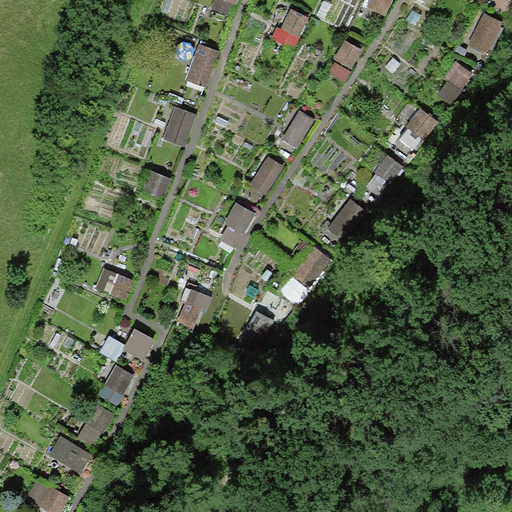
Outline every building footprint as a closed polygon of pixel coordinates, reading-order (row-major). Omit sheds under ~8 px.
[(370,0),(368,6),(385,14),(391,0),(370,0)] [(292,7),(283,25),(299,33),(308,15),(292,7)] [(484,11),(470,41),(492,52),(507,22),(484,11)] [(347,37),(335,57),(351,67),(363,47),(347,37)] [(200,41),(187,78),(207,85),(220,48),(200,41)] [(457,59),(445,74),(462,86),(473,72),(457,59)] [(176,102),(165,135),(186,143),(198,110),(176,102)] [(407,125),(424,139),(440,120),(423,105),(407,125)] [(301,108),(285,137),(298,145),(315,116),(301,108)] [(375,169),(391,184),(407,167),(391,152),(375,169)] [(269,155),(251,183),(267,193),(285,165),(269,155)] [(152,168),(144,187),(164,196),(172,176),(152,168)] [(329,223),(348,239),(371,211),(352,195),(329,223)] [(238,199),(226,219),(230,221),(220,237),(236,246),(257,210),(238,199)] [(294,272),(311,286),(335,257),(317,243),(294,272)] [(109,290),(124,296),(132,276),(116,270),(109,290)] [(202,308),(206,310),(212,296),(192,287),(176,322),(193,329),(202,308)] [(243,336),(260,345),(275,318),(257,309),(243,336)] [(134,326),(124,347),(143,356),(153,336),(134,326)] [(118,363),(106,382),(122,391),(134,372),(118,363)] [(96,401),(85,419),(105,430),(115,412),(96,401)] [(61,434),(52,451),(82,468),(92,452),(61,434)] [(51,486),(41,505),(55,511),(60,511),(69,495),(51,486)]
